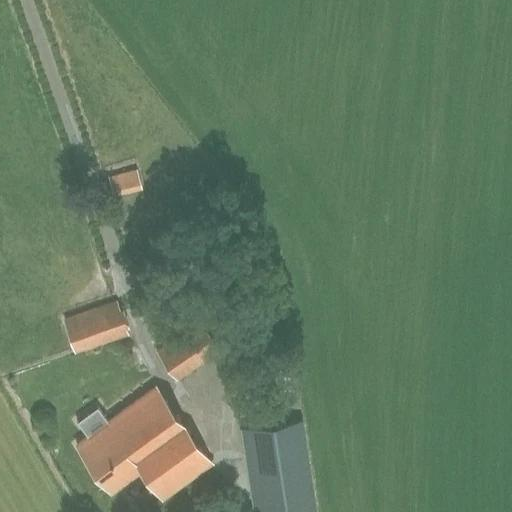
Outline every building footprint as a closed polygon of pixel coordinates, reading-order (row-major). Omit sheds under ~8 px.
[(107,177),(112,196),(142,188),(137,170),(107,177)] [(128,333),(124,321),(117,301),(63,319),(74,352),(128,333)] [(220,348),(201,321),(200,319),(156,351),(176,379),(220,348)] [(155,386),(76,445),(111,492),(141,470),(162,499),(211,462),(155,386)] [(245,428),(257,511),(315,511),(301,420),(245,428)]
